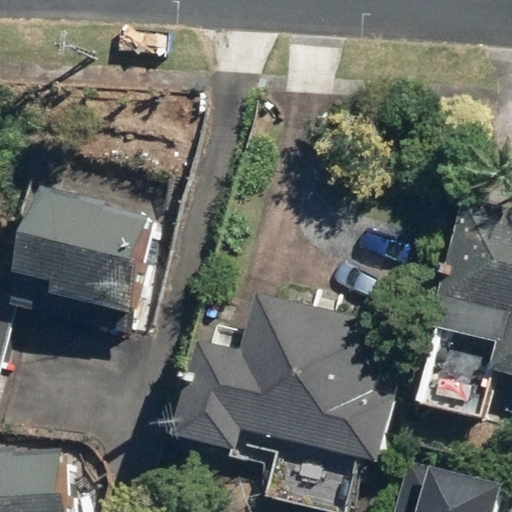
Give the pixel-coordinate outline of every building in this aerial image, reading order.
[(134,322),(160,223),(42,194),(21,277),(65,288),(61,303),(134,322)] [(511,211),(467,201),(443,304),(454,306),(431,406),(490,419),(507,347),(511,347),(511,211)] [(380,395),(395,325),(259,296),(247,354),(208,345),(187,443),(248,456),(253,434),(390,464),(404,400),(380,395)] [(0,511),(71,511),(66,456),(0,461),(0,511)] [(461,471),(420,462),(408,511),(511,511),(511,468),(464,458),(461,471)]
